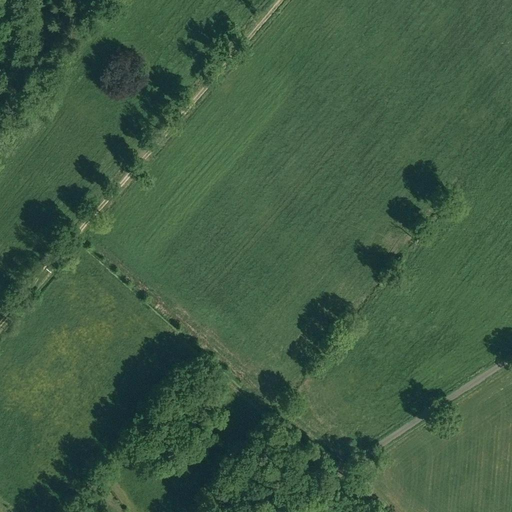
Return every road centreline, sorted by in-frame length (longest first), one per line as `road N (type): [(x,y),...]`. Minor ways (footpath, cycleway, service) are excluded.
road 1 (track): [(0,322),(271,0)]
road 2 (unclassified): [(277,511),(511,356)]
